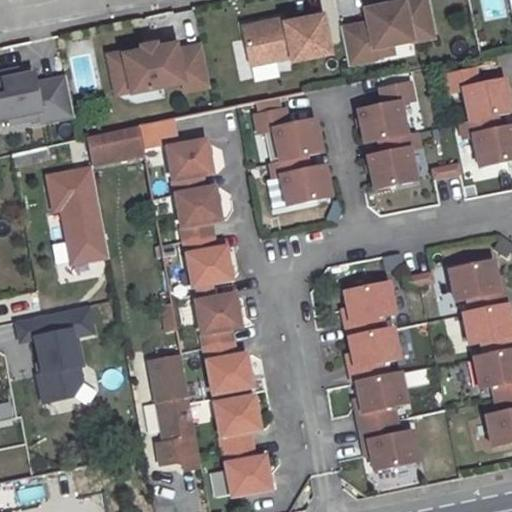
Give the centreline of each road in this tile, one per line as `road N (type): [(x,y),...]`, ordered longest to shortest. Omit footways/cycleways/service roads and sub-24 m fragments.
road 1 (residential): [(335,511),(289,252),(360,237)]
road 2 (unknown): [(231,128),(259,243),(269,255),(289,252)]
road 3 (residential): [(360,237),(511,206)]
road 4 (residential): [(360,237),(336,101)]
